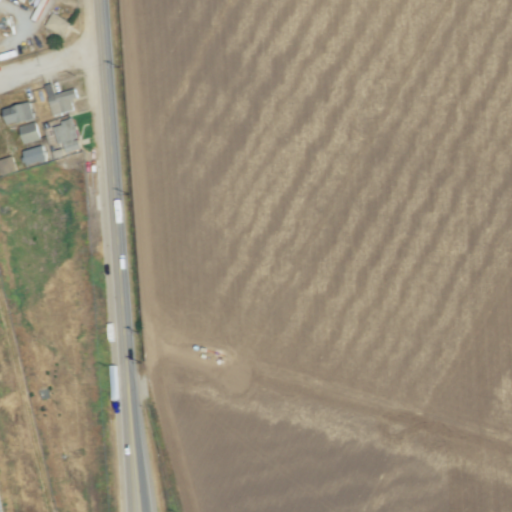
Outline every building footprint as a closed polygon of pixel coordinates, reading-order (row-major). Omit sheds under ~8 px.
[(63,35),(69,21),(50,13),(44,27),(63,35)] [(71,101),(77,100),(75,89),(47,96),(52,116),(74,110),(71,101)] [(34,118),(29,102),(2,109),(7,125),(34,118)] [(23,144),(40,139),(35,122),(18,127),(23,144)] [(79,150),(78,133),(66,133),(66,127),(57,128),(57,143),(64,143),(64,151),(79,150)] [(22,151),(27,165),(46,160),(42,145),(22,151)]
